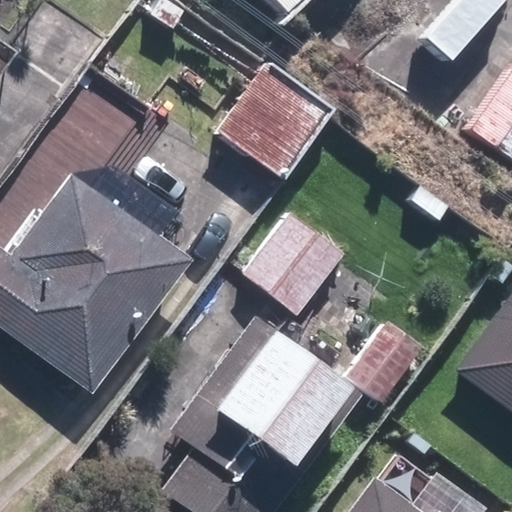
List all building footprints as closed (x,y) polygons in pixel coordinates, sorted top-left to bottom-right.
[(319,0),(252,0),(287,33),(319,0)] [(212,132),(278,180),(330,107),(264,59),(212,132)] [(511,160),(511,66),(505,62),(462,128),(511,160)] [(0,329),(88,392),(185,257),(67,173),(9,253),(0,246),(0,329)] [(341,251),(287,210),(240,272),(294,313),(341,251)] [(212,352),(247,301),(219,282),(184,333),(212,352)] [(511,285),(450,369),(511,413),(511,285)] [(265,511),(354,393),(250,315),(164,430),(186,447),(156,487),(190,511),(265,511)] [(376,402),(417,344),(383,320),(342,378),(376,402)] [(418,511),(368,475),(341,511),(418,511)]
